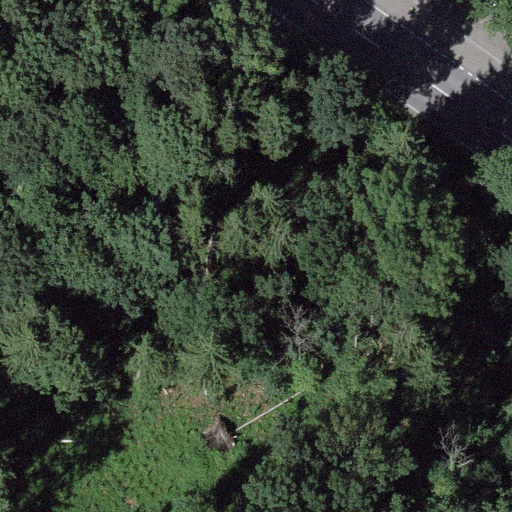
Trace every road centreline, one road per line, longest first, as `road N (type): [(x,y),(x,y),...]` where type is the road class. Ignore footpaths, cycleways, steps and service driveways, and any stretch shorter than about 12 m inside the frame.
road 1 (primary): [(313,0),(511,139)]
road 2 (track): [(511,12),(396,3),(368,38)]
